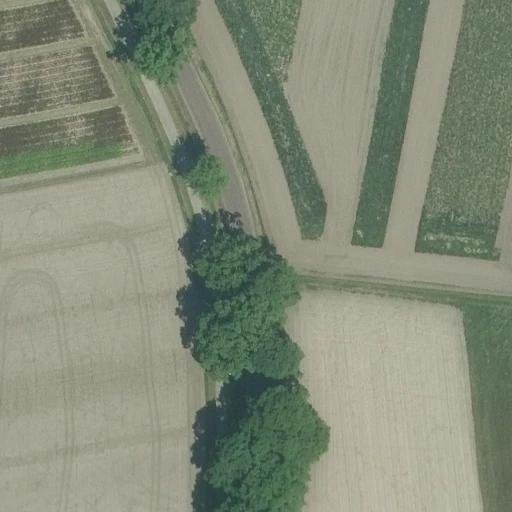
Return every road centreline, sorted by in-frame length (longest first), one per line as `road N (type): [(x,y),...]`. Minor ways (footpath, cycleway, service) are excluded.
road 1 (tertiary): [(258,511),(255,312),(243,237),(196,100),(148,0)]
road 2 (track): [(251,279),(511,302)]
